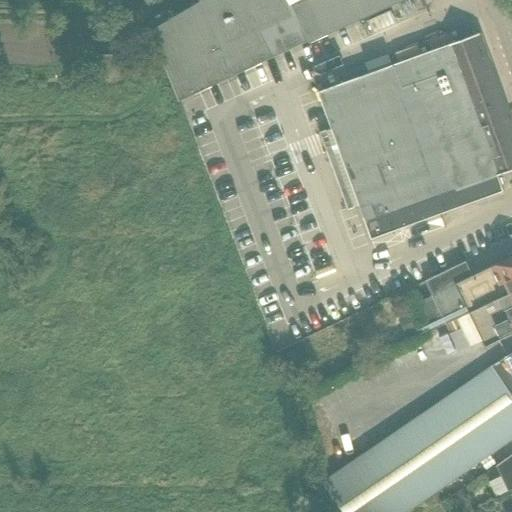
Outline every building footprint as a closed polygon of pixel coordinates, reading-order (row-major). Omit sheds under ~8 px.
[(198,0),(200,3),(151,32),(178,102),(234,75),(307,41),(308,44),(405,0),(198,0)] [(501,192),(496,176),(511,170),(511,124),(479,34),(460,40),(460,41),(392,66),(369,74),(318,93),(331,130),(320,134),(327,152),(338,148),(371,239),(501,192)] [(388,55),(365,63),(367,69),(369,74),(392,66),(388,55)] [(469,313),(511,292),(511,256),(472,276),(466,261),(425,281),(445,324),(447,324),(469,313)] [(511,333),(511,292),(469,313),(447,324),(451,333),(449,334),(458,352),(482,340),(485,347),(511,333)] [(411,315),(400,320),(407,334),(418,329),(411,315)] [(511,354),(423,415),(322,482),(342,511),(406,511),(511,439),(511,354)] [(508,490),(511,488),(511,454),(496,465),(508,490)]
